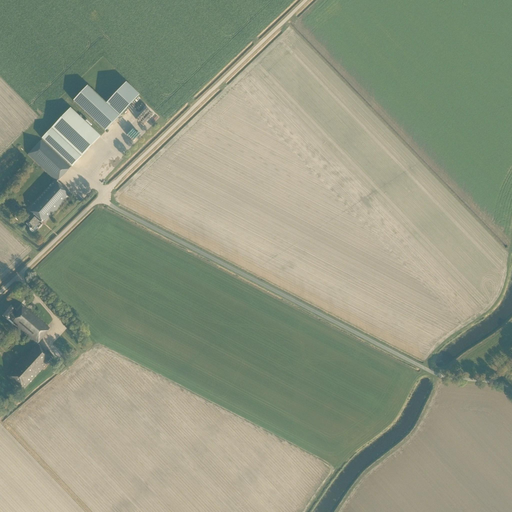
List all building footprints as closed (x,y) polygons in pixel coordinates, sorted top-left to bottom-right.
[(106,104),(119,116),(139,95),(126,83),(106,104)] [(119,116),(106,104),(88,87),(74,102),(105,131),(119,116)] [(70,108),(51,128),(41,139),(71,167),(100,137),(89,126),(91,124),(87,120),(84,122),(70,108)] [(33,215),(41,222),(42,221),(44,223),(70,194),(57,182),(71,167),(55,152),(42,140),(30,152),(28,155),(55,180),(54,181),(55,182),(31,208),(31,209),(29,211),(33,215)] [(33,215),(31,218),(31,220),(27,224),(30,228),(30,230),(32,232),(34,232),(37,228),(39,229),(42,225),(40,223),(41,222),(33,215)] [(11,306),(2,316),(7,320),(7,321),(7,323),(11,326),(12,325),(13,324),(16,327),(14,329),(16,331),(18,329),(35,343),(37,344),(50,329),(47,326),(23,305),(16,313),(15,312),(16,310),(11,306)] [(53,358),(46,352),(37,344),(36,345),(7,376),(23,391),(53,358)]
